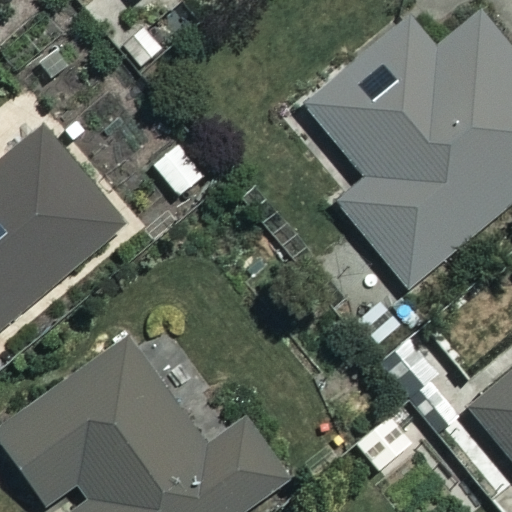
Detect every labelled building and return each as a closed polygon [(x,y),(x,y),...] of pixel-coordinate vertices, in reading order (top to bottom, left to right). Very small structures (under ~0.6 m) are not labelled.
[(511,65),(472,17),(429,52),(404,22),(299,107),(359,180),(332,201),(402,286),(511,196),(511,65)] [(0,327),(123,223),(41,126),(0,160),(0,327)] [(174,138),(145,162),(176,199),(205,175),(174,138)] [(74,483),(79,490),(48,511),(236,511),(285,478),(238,413),(201,439),(130,337),(0,428),(0,443),(43,505),(74,483)] [(511,371),(468,407),(511,460),(511,371)] [(427,442),(397,405),(353,440),(383,477),(427,442)]
